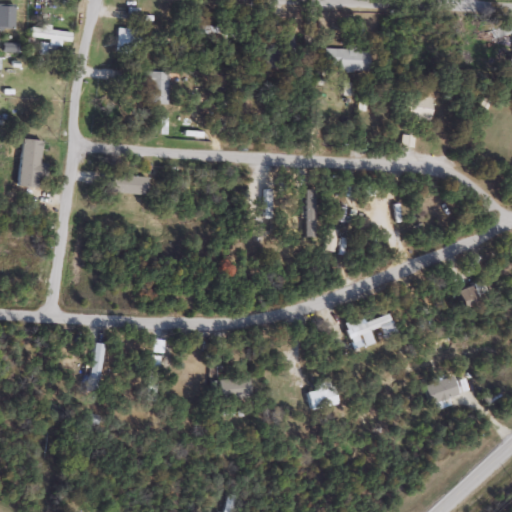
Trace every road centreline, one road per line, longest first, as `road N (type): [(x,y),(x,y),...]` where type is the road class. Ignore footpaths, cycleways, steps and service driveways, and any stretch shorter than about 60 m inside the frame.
road 1 (residential): [(0,309),(348,307),(511,226)]
road 2 (residential): [(511,195),(434,161),(78,144)]
road 3 (residential): [(55,314),(91,0)]
road 4 (residential): [(288,0),(511,7)]
